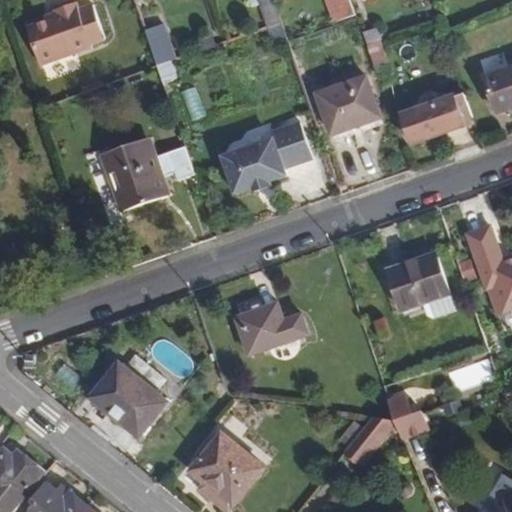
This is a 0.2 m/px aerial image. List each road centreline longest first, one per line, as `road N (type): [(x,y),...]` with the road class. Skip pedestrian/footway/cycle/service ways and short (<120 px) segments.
road 1 (residential): [(0,338),(511,162)]
road 2 (tertiary): [(0,387),(153,511)]
